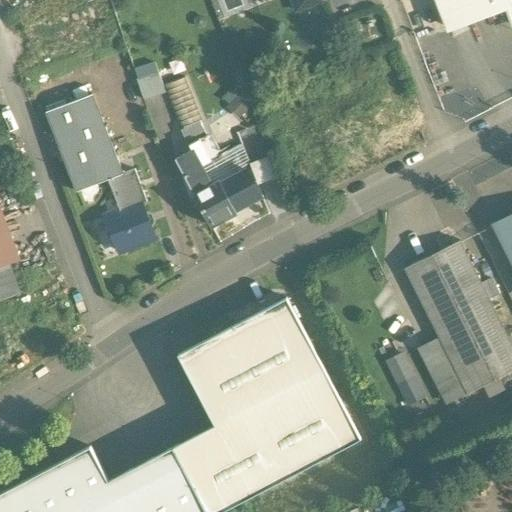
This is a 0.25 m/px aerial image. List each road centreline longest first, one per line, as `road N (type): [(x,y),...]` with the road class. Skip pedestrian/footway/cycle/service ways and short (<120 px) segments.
road 1 (residential): [(511,130),(198,291),(113,346)]
road 2 (residential): [(113,346),(0,54)]
road 3 (residential): [(113,346),(0,421)]
